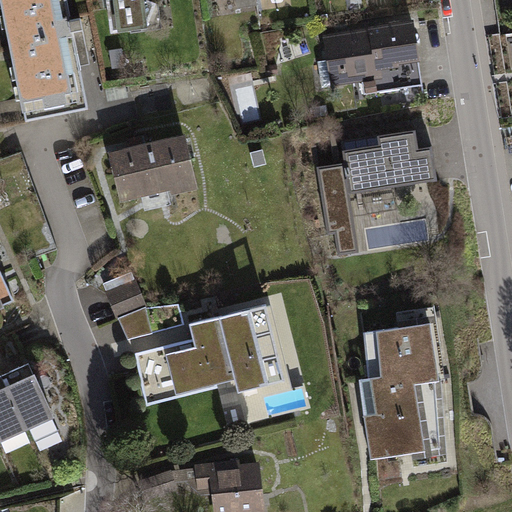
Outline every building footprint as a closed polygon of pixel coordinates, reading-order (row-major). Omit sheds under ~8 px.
[(63,0),(0,0),(23,123),(85,112),(77,68),(89,66),(82,27),(69,29),(63,0)] [(144,0),(105,0),(106,6),(113,5),(117,38),(149,34),(149,29),(158,6),(144,1),(144,0)] [(416,23),(324,37),(332,88),(363,83),(365,97),(425,88),(416,23)] [(122,49),(109,52),(113,70),(126,68),(122,49)] [(198,185),(185,130),(109,148),(120,198),(171,186),(172,191),(198,185)] [(413,130),(341,142),(345,163),(317,167),(328,233),(336,232),(340,254),(359,251),(350,194),(434,181),(429,149),(416,151),(413,130)] [(263,151),(250,154),(254,169),(267,166),(263,151)] [(0,302),(13,297),(0,269),(0,302)] [(118,316),(147,305),(136,278),(135,278),(132,270),(103,281),(117,317),(118,316)] [(147,305),(118,316),(127,338),(153,332),(147,305)] [(195,340),(136,355),(148,404),(233,382),(236,394),(285,382),(266,307),(192,326),(195,340)] [(430,324),(363,334),(370,382),(361,383),(371,457),(434,448),(425,387),(439,385),(430,324)] [(30,369),(4,381),(25,426),(33,443),(59,430),(30,369)] [(0,372),(0,436),(0,438),(25,426),(4,381),(0,372)] [(240,457),(194,463),(195,467),(198,489),(211,487),(212,493),(214,511),(265,511),(260,460),(240,462),(240,457)] [(195,467),(171,469),(176,481),(185,480),(201,494),(212,493),(211,487),(198,489),(195,467)] [(176,481),(171,469),(145,479),(152,499),(178,489),(176,481)]
